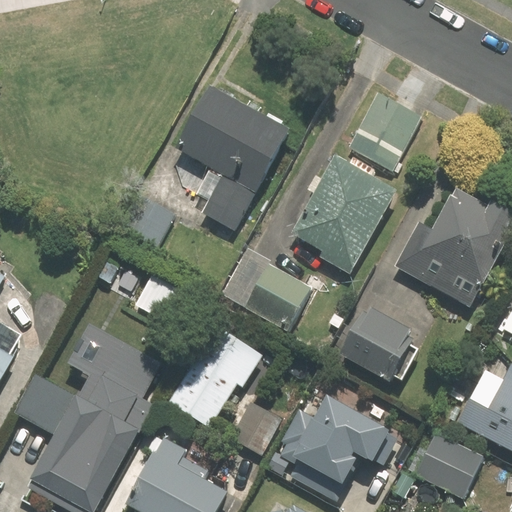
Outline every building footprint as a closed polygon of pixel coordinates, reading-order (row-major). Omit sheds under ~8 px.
[(233,234),(289,135),(209,90),(174,153),(210,172),(196,197),(208,204),(201,216),(233,234)] [(379,96),(349,150),(392,173),(421,120),(379,96)] [(348,169),(333,161),(321,183),(315,179),(307,193),(313,196),(291,237),(321,254),(318,259),(349,276),(394,195),(371,181),(375,174),(352,162),(348,169)] [(418,226),(394,270),(469,311),(511,234),(511,217),(490,206),(488,210),(458,194),(453,202),(450,201),(432,234),(418,226)] [(150,259),(174,215),(139,196),(115,240),(150,259)] [(268,269),(244,256),(222,295),(246,308),(245,310),(286,333),(310,290),(269,267),(268,269)] [(0,352),(0,285),(4,277),(0,275),(0,385),(14,360),(0,352)] [(182,334),(199,303),(151,276),(133,307),(182,334)] [(409,334),(370,313),(368,317),(364,316),(341,358),(389,385),(392,378),(400,384),(417,353),(409,348),(412,343),(406,339),(409,334)] [(511,313),(502,331),(511,336),(511,313)] [(100,511),(158,406),(148,401),(166,365),(94,325),(71,366),(95,377),(84,399),(39,377),(19,417),(54,437),(29,481),(90,511),(100,511)] [(260,361),(216,332),(203,352),(198,348),(185,369),(190,372),(168,406),(213,435),(260,361)] [(474,395),(457,425),(511,455),(511,367),(510,367),(490,404),(474,395)] [(403,438),(331,401),(320,422),(299,411),(269,468),(340,505),(364,459),(386,470),(403,438)] [(229,440),(262,458),(281,424),(248,405),(229,440)] [(415,474),(462,500),(484,461),(437,435),(415,474)] [(218,511),(227,496),(202,482),(206,474),(182,460),(185,455),(161,442),(125,508),(133,511),(218,511)]
